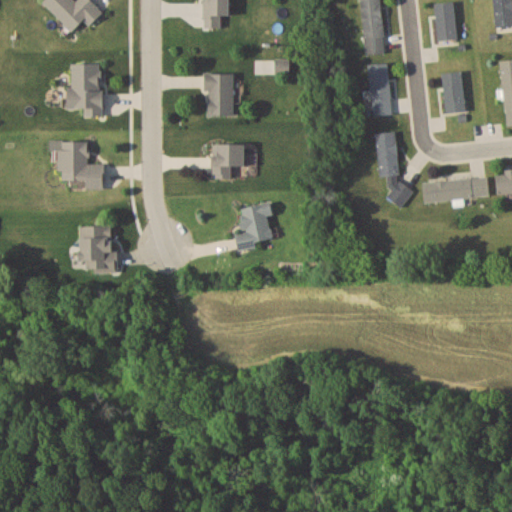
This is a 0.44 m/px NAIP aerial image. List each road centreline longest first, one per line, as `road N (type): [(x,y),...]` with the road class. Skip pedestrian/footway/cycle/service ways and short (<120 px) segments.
road 1 (residential): [(148,0),(149,202),(165,244)]
road 2 (residential): [(406,0),(422,137)]
